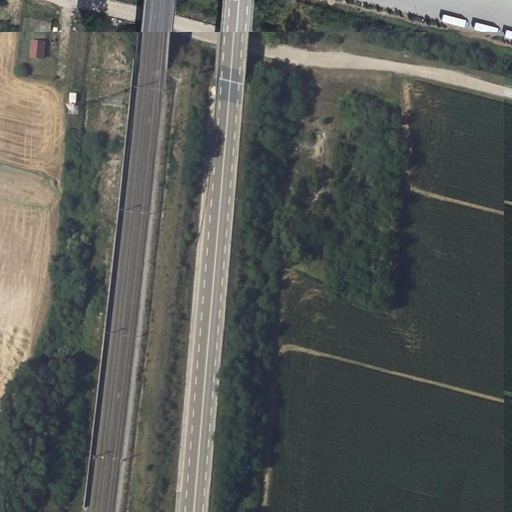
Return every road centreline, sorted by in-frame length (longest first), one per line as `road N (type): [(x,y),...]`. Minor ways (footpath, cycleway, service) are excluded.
road 1 (primary): [(237,0),(193,511)]
road 2 (unclassified): [(309,59),(84,0)]
road 3 (track): [(511,93),(390,66),(309,59)]
